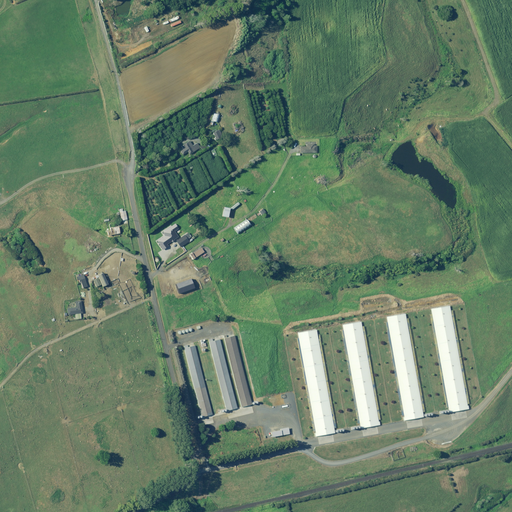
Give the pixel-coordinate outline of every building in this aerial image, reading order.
[(447,305),(428,308),(447,411),(467,408),(447,305)] [(403,310),(383,315),(402,420),(422,415),(403,310)] [(359,319),(339,323),(359,427),(378,423),(359,319)] [(315,327),(294,331),(313,436),(335,431),(315,327)] [(233,335),(223,337),(239,406),(249,403),(233,335)] [(220,338),(208,341),(224,411),(236,408),(220,338)] [(194,345),(182,347),(200,416),(211,413),(194,345)]
